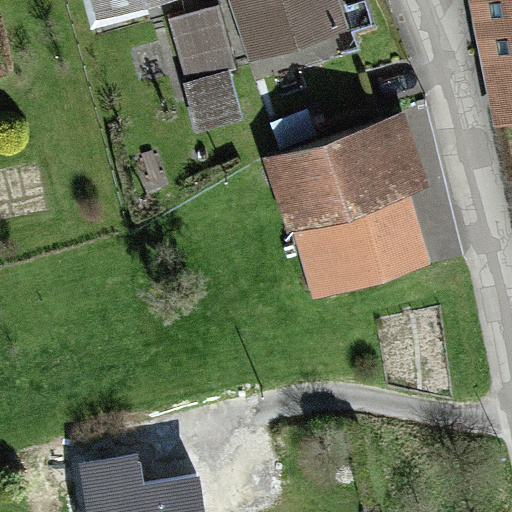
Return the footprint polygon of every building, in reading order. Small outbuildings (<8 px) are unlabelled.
[(210,0),(196,0),(165,5),(184,113),(229,106),(210,0)] [(227,0),(241,44),(336,15),(331,0),(227,0)] [(511,0),(465,0),(489,110),(511,104),(511,0)] [(387,117),(263,146),(293,271),(394,248),(378,182),(402,177),(387,117)] [(135,458),(84,467),(91,511),(201,511),(196,479),(139,488),(135,458)]
